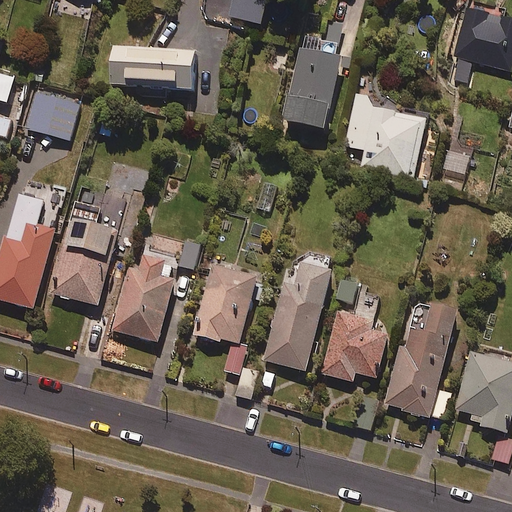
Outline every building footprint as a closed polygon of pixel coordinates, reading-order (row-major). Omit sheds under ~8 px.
[(511,17),(466,4),(467,0),(452,0),(450,7),(464,10),(447,70),(468,76),(472,60),(509,70),(511,58),(511,17)] [(203,59),(116,52),(112,90),(200,98),(203,59)] [(348,65),(303,54),(285,130),(330,140),(348,65)] [(0,76),(0,104),(11,108),(18,82),(0,76)] [(83,109),(38,96),(28,132),(72,146),(83,109)] [(416,183),(431,126),(378,113),(374,103),(359,99),(347,147),(366,152),(362,169),(416,183)] [(104,312),(121,238),(100,233),(105,212),(77,205),(55,301),(104,312)] [(59,237),(28,228),(23,247),(8,243),(0,273),(0,304),(38,315),(59,237)] [(203,250),(187,246),(181,271),(197,274),(203,250)] [(333,260),(311,254),(309,261),(290,255),(262,359),(304,370),(333,260)] [(175,272),(144,264),(141,275),(132,272),(114,335),(162,349),(179,287),(172,284),(175,272)] [(263,285),(217,271),(196,342),(223,350),(224,346),(243,351),(263,285)] [(356,283),(343,280),(339,299),(352,302),(356,283)] [(457,308),(417,297),(404,346),(398,345),(383,404),(444,420),(451,393),(435,389),(457,308)] [(370,328),(373,319),(336,310),(320,373),(351,381),(354,371),(375,377),(386,332),(370,328)] [(511,406),(511,360),(469,350),(455,409),(481,415),(478,424),(506,431),(511,406)] [(511,446),(511,439),(496,436),(490,458),(508,463),(511,446)]
